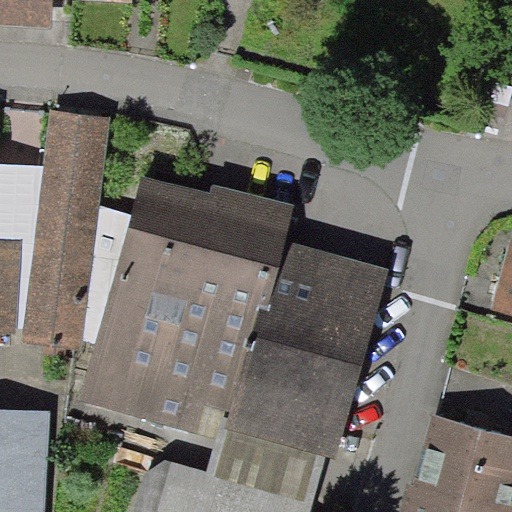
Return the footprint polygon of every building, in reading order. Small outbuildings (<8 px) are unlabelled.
[(0,0),(0,12),(49,15),(49,0),(0,0)] [(110,119),(52,112),(45,164),(25,327),(23,342),(81,349),(83,336),(99,207),(110,119)] [(25,327),(45,164),(0,164),(0,237),(22,239),(17,327),(25,327)] [(207,193),(144,175),(133,214),(96,342),(79,400),(217,439),(208,471),(146,454),(129,511),(309,511),(326,456),(334,458),(389,268),(286,239),(295,207),(211,183),(207,193)] [(133,214),(99,207),(83,336),(96,342),(133,214)] [(0,335),(17,336),(17,327),(22,239),(0,237),(0,335)] [(511,242),(509,242),(490,308),(511,314),(511,242)] [(21,511),(28,420),(0,417),(0,511),(21,511)] [(511,511),(511,439),(432,418),(405,511),(511,511)]
